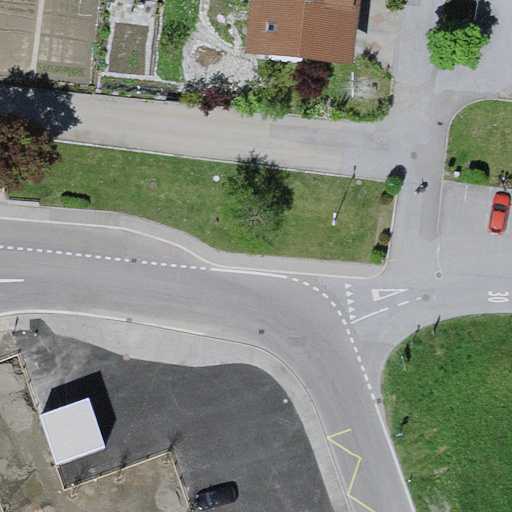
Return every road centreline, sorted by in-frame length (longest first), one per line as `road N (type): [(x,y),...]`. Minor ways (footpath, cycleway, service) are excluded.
road 1 (tertiary): [(0,280),(224,300),(281,314),(315,339)]
road 2 (residential): [(511,295),(421,294),(315,339)]
road 3 (tertiary): [(315,339),(380,511)]
